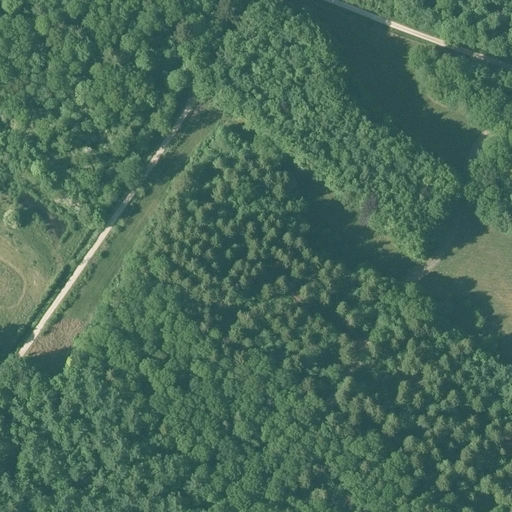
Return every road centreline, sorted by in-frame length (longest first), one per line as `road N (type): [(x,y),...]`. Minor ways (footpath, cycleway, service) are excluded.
road 1 (track): [(247,511),(324,412),(405,273),(438,240),(511,94)]
road 2 (track): [(0,385),(263,0)]
road 3 (track): [(325,0),(511,68)]
road 4 (track): [(37,0),(191,103)]
road 5 (track): [(511,334),(460,292),(398,293)]
